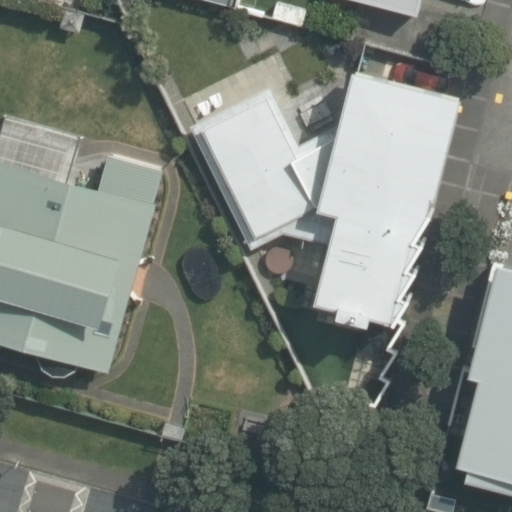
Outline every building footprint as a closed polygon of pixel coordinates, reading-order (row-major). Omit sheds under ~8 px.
[(379,0),(423,11),(426,0),(379,0)] [(303,24),(306,11),(278,4),(275,17),(303,24)] [(299,60),(308,29),(231,8),(223,39),(299,60)] [(170,98),(200,82),(176,40),(147,57),(170,98)] [(418,340),(483,83),(347,49),(326,131),(306,140),(293,115),(288,118),(272,85),(195,124),(254,243),(284,227),(318,236),(300,307),(313,310),(310,322),(384,341),(386,332),(418,340)] [(0,337),(112,370),(162,199),(154,197),(163,166),(111,150),(101,185),(0,155),(0,337)] [(511,255),(496,252),(467,365),(476,368),(455,452),(468,456),(465,469),(511,481),(511,255)] [(272,448),(279,416),(237,407),(230,439),(272,448)]
